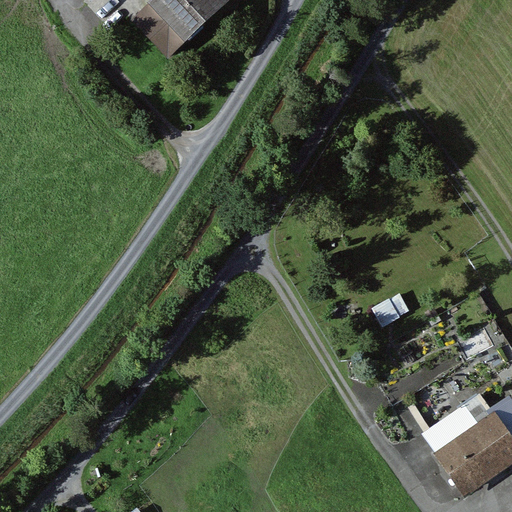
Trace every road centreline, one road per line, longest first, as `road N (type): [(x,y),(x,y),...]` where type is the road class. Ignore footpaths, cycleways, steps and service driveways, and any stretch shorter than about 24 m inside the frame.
road 1 (track): [(401,0),(240,258),(61,485),(31,511)]
road 2 (track): [(293,0),(183,184),(0,411)]
road 3 (track): [(240,258),(273,278),(354,411),(431,511)]
road 4 (track): [(511,259),(365,58)]
